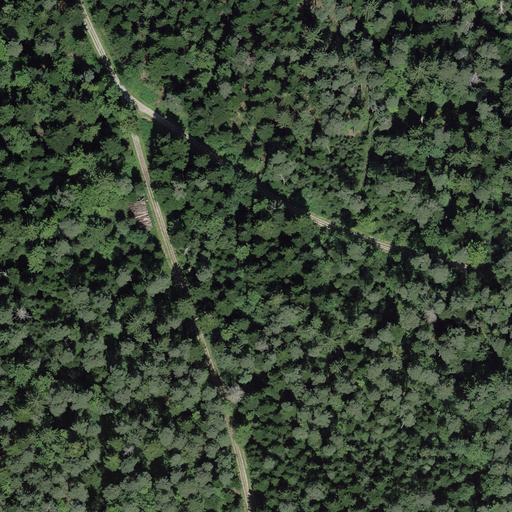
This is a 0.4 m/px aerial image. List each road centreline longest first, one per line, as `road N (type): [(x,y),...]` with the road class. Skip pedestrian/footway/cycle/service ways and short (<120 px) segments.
road 1 (track): [(79,0),(123,93),(237,443),(250,511)]
road 2 (track): [(123,93),(329,227),(443,262),(511,272)]
